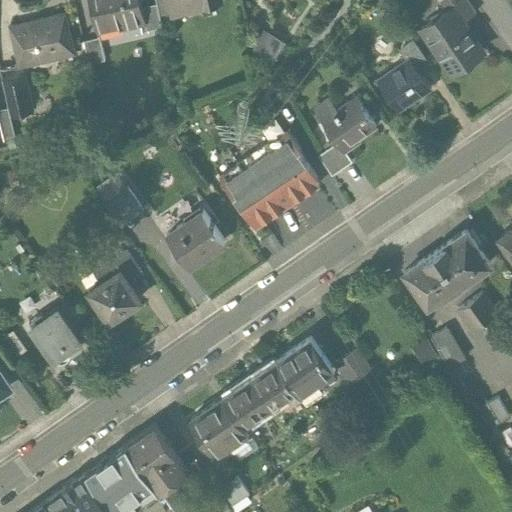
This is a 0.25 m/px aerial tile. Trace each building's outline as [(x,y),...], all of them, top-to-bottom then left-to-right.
[(139,0),(92,0),(100,35),(144,25),(146,24),(142,8),(139,0)] [(170,0),(174,16),(221,5),(220,0),(170,0)] [(449,0),(441,6),(446,14),(454,8),(463,21),(473,13),(464,0),(449,0)] [(146,24),(144,25),(146,32),(163,28),(158,5),(142,8),(146,24)] [(446,14),(420,32),(451,76),(483,54),(462,24),(465,23),(463,21),(454,8),(446,14)] [(63,15),(8,27),(18,68),(72,56),(63,15)] [(101,39),(84,43),(90,66),(107,62),(101,39)] [(402,49),(411,62),(417,71),(428,64),(413,42),(402,49)] [(417,71),(411,62),(380,84),(399,111),(430,89),(417,71)] [(24,75),(3,80),(11,115),(32,110),(24,75)] [(339,120),(327,127),(339,144),(344,152),(359,141),(357,138),(376,126),(357,97),(336,112),(338,115),(336,116),(339,120)] [(219,181),(255,230),(283,210),(284,212),(296,203),(295,202),(318,185),(315,181),(317,179),(298,152),(301,150),(287,132),(270,144),(269,141),(237,164),(239,167),(219,181)] [(351,163),(344,152),(339,144),(318,158),(330,177),(351,163)] [(129,199),(111,212),(129,237),(147,224),(129,199)] [(206,214),(166,242),(190,275),(229,248),(206,214)] [(511,230),(500,240),(511,257),(511,230)] [(489,267),(466,234),(405,276),(427,309),(489,267)] [(121,271),(126,279),(139,270),(128,254),(98,274),(103,283),(121,271)] [(103,283),(90,291),(109,320),(140,300),(126,279),(121,271),(103,283)] [(483,296),(458,312),(472,333),(497,317),(483,296)] [(43,313),(29,323),(54,358),(55,360),(57,361),(59,362),(61,362),(64,362),(66,361),(69,359),(70,358),(71,355),(71,353),(71,351),(70,349),(69,347),(80,340),(58,309),(46,317),(43,313)] [(442,360),(449,373),(463,365),(445,333),(435,339),(432,334),(428,336),(438,354),(435,355),(439,362),(442,360)] [(277,363),(296,392),(306,407),(327,393),(320,383),(334,374),(311,340),(277,363)] [(354,351),(333,366),(349,387),(369,373),(354,351)] [(246,384),(224,399),(244,427),(296,392),(277,363),(255,378),(254,377),(245,383),(246,384)] [(249,435),(244,427),(224,399),(190,422),(215,459),(249,435)] [(496,403),(476,414),(489,436),(509,424),(496,403)] [(183,471),(154,428),(128,446),(157,489),(166,483),(183,471)] [(157,489),(128,446),(86,474),(111,511),(129,511),(159,492),(157,489)] [(111,511),(86,474),(45,503),(50,511),(111,511)] [(166,483),(157,489),(159,492),(173,511),(183,511),(186,511),(166,483)] [(194,498),(195,506),(199,511),(228,511),(230,511),(212,486),(194,498)] [(31,511),(50,511),(45,503),(31,511)]
